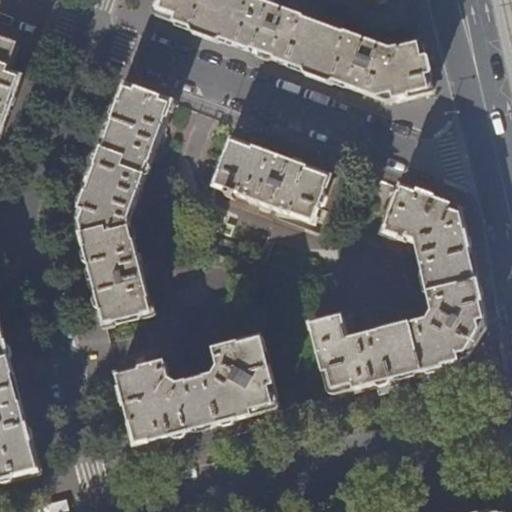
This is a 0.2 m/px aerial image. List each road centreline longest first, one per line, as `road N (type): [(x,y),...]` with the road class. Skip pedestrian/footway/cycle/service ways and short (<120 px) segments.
road 1 (residential): [(497,158),(452,162),(93,33)]
road 2 (residential): [(192,511),(511,430)]
road 3 (residential): [(98,511),(23,222)]
road 4 (residential): [(23,222),(93,33)]
road 5 (primary): [(497,158),(459,0)]
